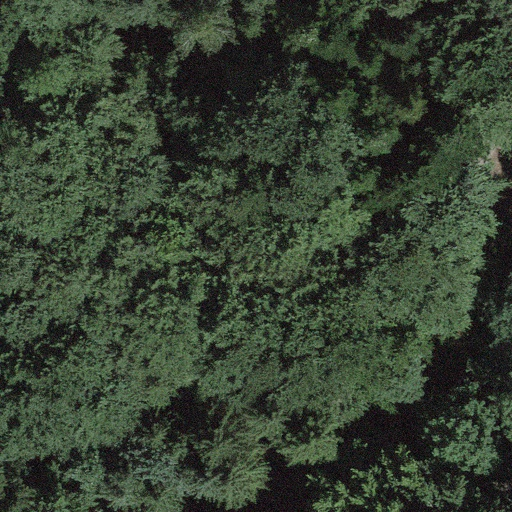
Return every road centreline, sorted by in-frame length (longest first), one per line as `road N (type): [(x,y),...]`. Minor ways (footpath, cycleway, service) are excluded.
road 1 (track): [(511,111),(455,231),(427,356),(378,511)]
road 2 (track): [(404,428),(242,511)]
